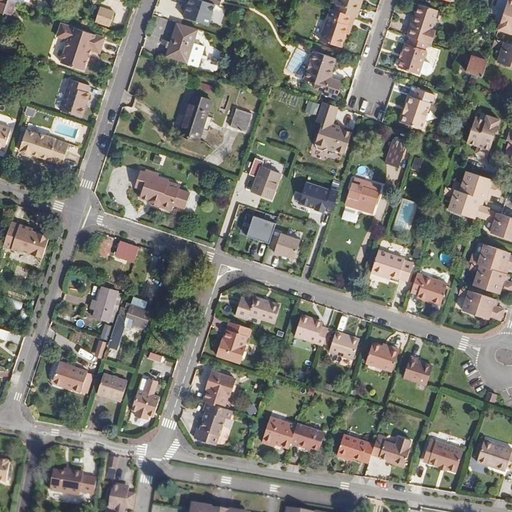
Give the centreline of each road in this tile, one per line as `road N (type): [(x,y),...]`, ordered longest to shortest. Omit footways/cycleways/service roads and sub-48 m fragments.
road 1 (residential): [(156,450),(499,511)]
road 2 (residential): [(463,344),(223,262)]
road 3 (residential): [(77,212),(147,0)]
road 4 (residential): [(77,212),(9,424)]
road 5 (residential): [(156,450),(223,262)]
road 6 (residential): [(223,262),(77,212)]
